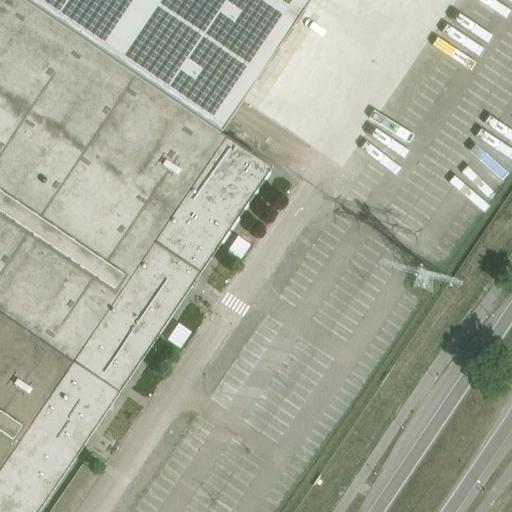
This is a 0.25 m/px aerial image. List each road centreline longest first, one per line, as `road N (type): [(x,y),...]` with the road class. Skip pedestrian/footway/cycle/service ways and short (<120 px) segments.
road 1 (unknown): [(241,511),(391,287)]
road 2 (secondary): [(511,309),(371,511)]
